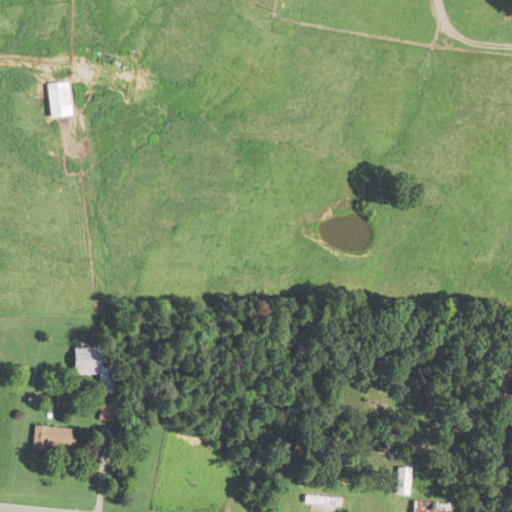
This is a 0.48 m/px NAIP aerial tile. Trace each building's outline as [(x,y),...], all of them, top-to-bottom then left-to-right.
[(127,59),(99,52),(95,65),(123,72),(127,59)] [(57,77),(59,108),(74,107),(72,76),(57,77)] [(117,404),(99,404),(99,422),(117,422),(117,404)] [(29,450),(71,455),(73,431),(32,426),(29,450)] [(395,495),(409,496),(410,469),(396,468),(395,495)] [(303,510),(332,511),(339,511),(340,499),(304,496),(303,510)] [(411,511),(444,511),(446,507),(415,499),(411,511)]
